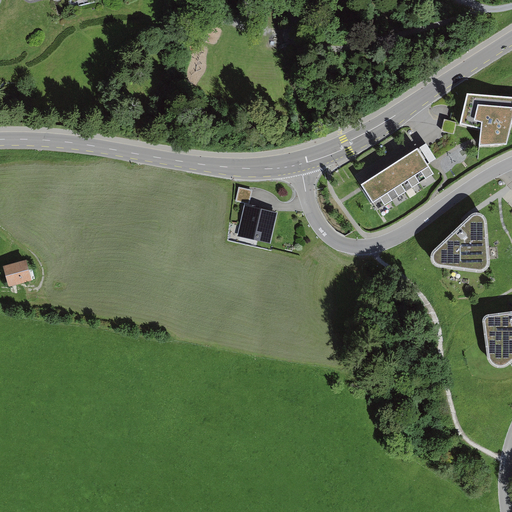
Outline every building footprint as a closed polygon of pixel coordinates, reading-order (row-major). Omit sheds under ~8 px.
[(511,93),(466,93),(459,125),(480,127),(480,140),(480,146),(507,145),(511,131),(511,93)] [(444,120),(441,132),(454,134),(456,123),(444,120)] [(417,134),(358,173),(375,200),(435,160),(417,134)] [(246,205),(249,206),(252,191),(239,187),(235,202),(246,205)] [(249,206),(246,205),(238,236),(270,244),(278,212),(249,206)] [(477,212),(469,215),(431,252),(432,261),(438,267),(475,272),(483,272),(490,265),(487,221),(483,214),(477,212)] [(5,269),(10,285),(30,279),(25,263),(5,269)] [(511,310),(489,313),(484,316),(483,322),(488,359),(493,365),(497,367),(507,366),(511,361),(511,310)]
